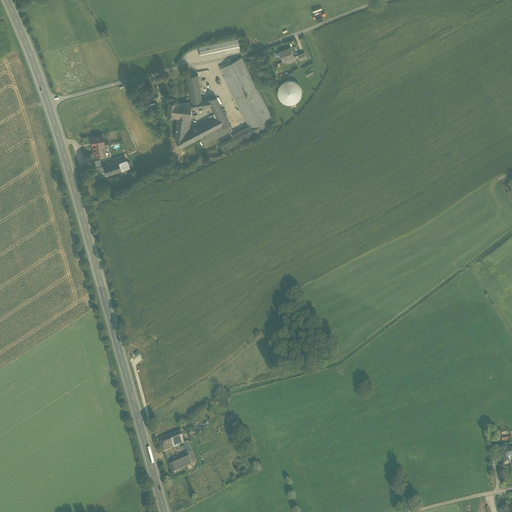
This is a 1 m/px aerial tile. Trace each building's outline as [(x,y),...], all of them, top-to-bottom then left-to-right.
[(201,59),(240,50),(238,38),(198,47),(201,59)] [(286,60),(294,57),(290,47),(278,52),(281,60),(286,58),(286,60)] [(220,69),(250,128),(251,130),(266,123),(273,119),(241,58),(220,69)] [(187,77),(191,98),(191,102),(202,100),(198,75),(187,77)] [(276,85),(281,106),(301,100),(295,79),(276,85)] [(216,98),(208,99),(211,106),(212,108),(219,105),(216,98)] [(208,99),(202,100),(191,102),(191,109),(211,106),(208,99)] [(174,102),(168,101),(166,117),(177,118),(185,119),(191,119),(191,109),(191,102),(186,102),(183,103),(174,102)] [(229,123),(221,108),(214,112),(217,117),(222,127),(229,123)] [(174,139),(179,149),(200,138),(222,127),(217,117),(189,131),(183,134),(174,139)] [(174,139),(183,134),(185,119),(177,118),(174,139)] [(232,130),(229,123),(222,127),(200,138),(204,145),(232,130)] [(269,129),(266,123),(251,130),(250,128),(220,144),(224,152),(269,129)] [(93,154),(93,157),(106,155),(105,151),(104,144),(103,135),(90,138),(93,154)] [(125,158),(121,159),(125,169),(129,168),(125,158)] [(106,176),(121,171),(117,160),(102,166),(106,176)] [(101,178),(106,176),(102,166),(101,166),(97,167),(101,178)] [(138,350),(134,354),(137,359),(142,355),(138,350)] [(167,425),(179,420),(177,415),(165,420),(167,425)] [(168,435),(172,448),(183,443),(181,438),(181,437),(179,431),(168,435)] [(159,439),(163,452),(172,448),(168,435),(159,439)] [(188,455),(191,464),(196,462),(188,442),(188,441),(183,443),(188,455)] [(501,451),(504,465),(509,463),(506,450),(501,451)] [(178,459),(182,468),(191,464),(188,455),(178,459)] [(182,468),(178,459),(169,463),(167,464),(171,473),(182,468)]
